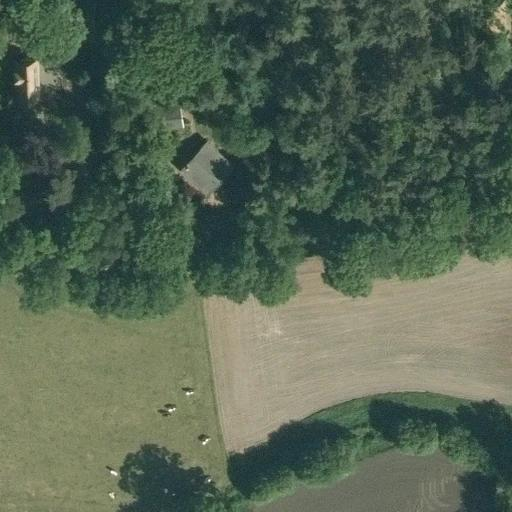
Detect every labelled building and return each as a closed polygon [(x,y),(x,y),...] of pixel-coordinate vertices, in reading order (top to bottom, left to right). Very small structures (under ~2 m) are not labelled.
[(52,5),(57,43),(83,41),(78,2),(52,5)] [(36,59),(15,60),(16,86),(19,86),(20,97),(35,96),(35,85),(37,85),(37,81),(48,81),(47,60),(36,60),(36,59)] [(148,108),(151,130),(182,126),(180,104),(148,108)] [(149,134),(151,144),(163,142),(161,131),(149,134)] [(181,168),(206,192),(232,164),(206,140),(181,168)]
